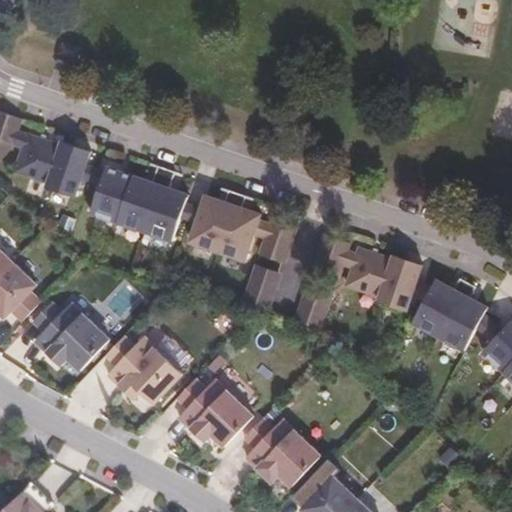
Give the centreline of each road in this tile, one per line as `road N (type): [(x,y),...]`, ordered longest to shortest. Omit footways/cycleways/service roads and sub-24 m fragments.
road 1 (residential): [(511,262),(0,81)]
road 2 (residential): [(215,511),(0,393)]
